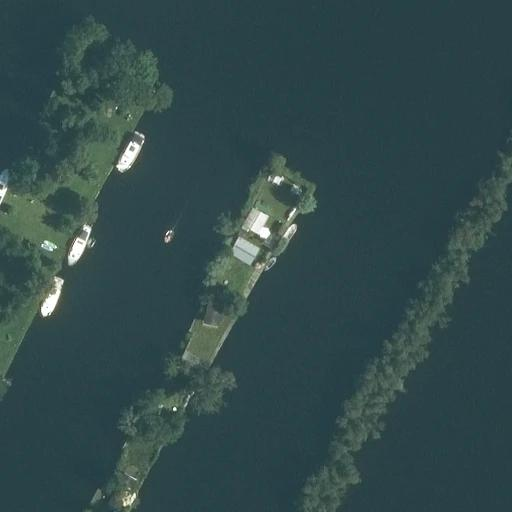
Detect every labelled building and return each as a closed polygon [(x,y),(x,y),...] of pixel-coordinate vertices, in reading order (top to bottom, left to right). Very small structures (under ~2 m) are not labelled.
[(251,209),(240,229),(245,232),(247,228),(258,234),(267,218),(251,209)] [(267,233),(261,244),(271,250),(277,239),(267,233)] [(239,239),(230,254),(248,264),(257,250),(239,239)] [(208,301),(205,316),(220,319),(223,304),(208,301)] [(199,360),(194,369),(201,372),(206,363),(199,360)] [(117,473),(112,480),(129,489),(134,480),(124,474),(122,476),(117,473)] [(114,496),(108,506),(118,511),(125,502),(114,496)]
